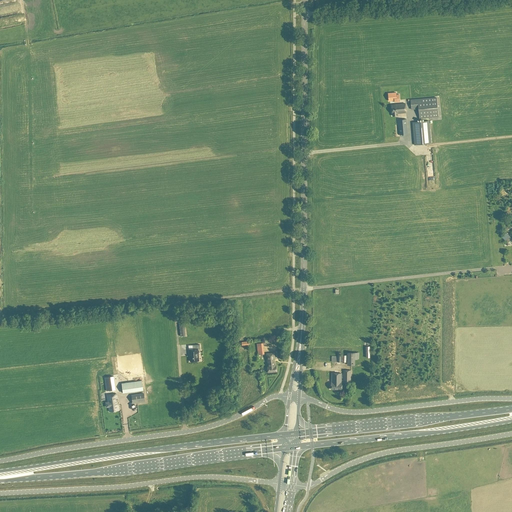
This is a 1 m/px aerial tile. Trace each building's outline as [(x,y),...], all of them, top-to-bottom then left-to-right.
[(399,95),(396,95),(396,93),(388,93),(389,101),(394,101),(395,102),(400,102),(399,95)] [(436,98),(411,100),(411,110),(419,109),(419,119),(438,117),(436,98)] [(393,114),(393,116),(398,116),(398,113),(406,113),(405,104),(391,105),(392,114),(393,114)] [(406,119),(398,120),(399,135),(407,134),(406,119)] [(429,121),(412,123),(415,145),(431,144),(429,121)] [(193,349),(189,350),(190,354),(190,357),(190,361),(199,361),(198,349),(200,349),(200,345),(192,345),(193,349)] [(266,354),(268,367),(267,367),(268,373),(277,372),(276,366),(275,366),(273,353),(266,354)] [(338,356),(332,356),(332,362),(341,362),(341,353),(338,353),(338,356)] [(348,353),(347,365),(354,365),(355,360),(359,360),(359,353),(348,353)] [(341,390),(342,383),(341,383),(341,374),(332,373),(332,383),(331,383),(331,389),(341,390)] [(113,376),(104,377),(106,391),(114,390),(113,376)] [(143,390),(141,381),(122,384),(123,393),(143,390)] [(109,412),(119,410),(118,405),(117,405),(117,402),(116,394),(107,395),(108,402),(106,402),(106,407),(109,407),(109,412)] [(143,394),(132,396),(133,403),(144,402),(143,394)] [(184,398),(191,405),(195,402),(188,394),(184,398)] [(206,415),(206,424),(214,424),(214,415),(206,415)]
